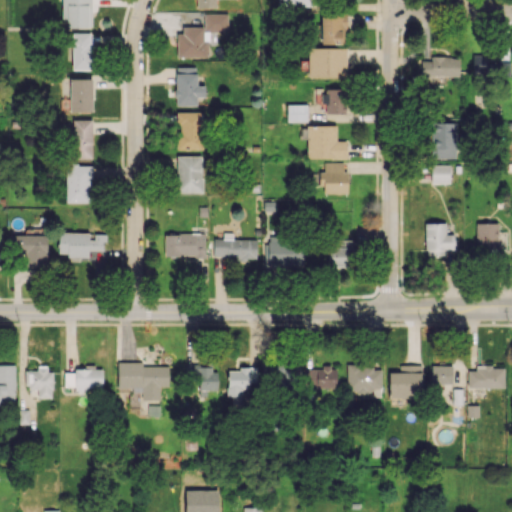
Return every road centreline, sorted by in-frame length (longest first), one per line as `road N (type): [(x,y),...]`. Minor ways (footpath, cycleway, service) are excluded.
road 1 (secondary): [(511,312),(0,311)]
road 2 (residential): [(145,0),(136,34),(134,311)]
road 3 (residential): [(390,0),(389,312)]
road 4 (residential): [(511,13),(390,11)]
